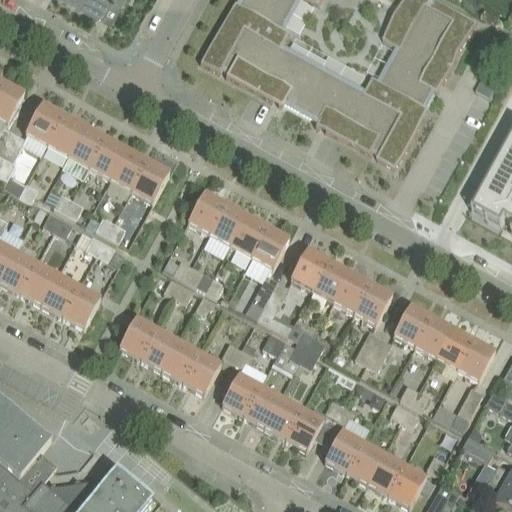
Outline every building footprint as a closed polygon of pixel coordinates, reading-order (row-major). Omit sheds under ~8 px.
[(80,0),(80,1),(102,13),(109,0),(114,0),(122,4),(123,0),(80,0)] [(244,0),(239,9),(283,33),(301,0),(319,9),(324,1),(324,0),(244,0)] [(400,54),(381,87),(425,111),(434,95),(438,97),(445,88),(453,72),(460,57),(478,27),(429,0),(407,0),(395,21),(383,45),(400,54)] [(472,0),(463,0),(461,2),(471,14),(472,14),(479,8),(472,0)] [(291,38),(283,33),(239,9),(235,7),(209,51),(201,67),(220,78),(223,72),(229,75),(226,81),(257,96),(272,106),(283,110),(285,106),(307,66),(282,53),(291,38)] [(316,130),(320,132),(325,136),(356,151),(372,161),(375,155),(380,158),(377,164),(396,174),(406,159),(414,144),(429,113),(425,111),(381,87),(373,83),(365,98),(307,66),(285,106),(319,125),(316,130)] [(3,88),(0,94),(0,124),(8,130),(25,100),(3,88)] [(26,140),(47,151),(63,121),(42,110),(26,140)] [(47,151),(68,163),(85,133),(63,121),(47,151)] [(0,163),(14,138),(3,132),(0,136),(0,163)] [(106,144),(85,133),(68,163),(62,174),(83,185),(89,175),(106,144)] [(0,183),(6,187),(4,193),(19,201),(25,190),(10,181),(15,171),(12,169),(25,145),(14,138),(0,163),(0,183)] [(127,156),(106,144),(89,175),(111,186),(127,156)] [(491,218),(487,225),(502,233),(506,226),(511,229),(511,146),(477,210),(491,218)] [(132,198),(148,168),(127,156),(111,186),(132,198)] [(148,168),(132,198),(153,209),(170,179),(148,168)] [(30,208),(37,195),(26,189),(25,190),(19,201),(19,202),(30,208)] [(53,213),(64,219),(72,205),(60,199),(53,213)] [(204,199),(188,229),(209,240),(226,210),(204,199)] [(72,205),(64,219),(75,225),(83,211),(72,205)] [(226,210),(209,240),(230,252),(247,222),(226,210)] [(42,231),(53,237),(60,225),(49,218),(42,231)] [(86,230),(106,242),(114,228),(102,222),(100,227),(91,222),(86,230)] [(247,222),(230,252),(252,264),(268,234),(247,222)] [(72,231),(60,225),(53,237),(65,244),(72,231)] [(125,234),(114,228),(106,242),(117,248),(125,234)] [(0,286),(16,258),(23,244),(4,234),(0,241),(0,286)] [(268,234),(252,264),(273,275),(290,245),(268,234)] [(92,242),(85,254),(84,255),(95,262),(103,248),(92,241),(92,242)] [(125,260),(103,248),(95,262),(107,268),(107,267),(118,273),(125,260)] [(312,297),(328,267),(307,255),(291,285),(312,297)] [(16,258),(0,286),(0,288),(21,300),(37,270),(16,258)] [(184,286),(192,272),(181,266),(179,270),(174,280),(184,286)] [(350,278),(328,267),(312,297),(333,309),(350,278)] [(37,270),(21,300),(42,312),(58,282),(37,270)] [(184,286),(196,293),(204,279),(192,272),(184,286)] [(350,278),(333,309),(354,320),(371,290),(350,278)] [(252,311),(233,300),(228,309),(257,325),(278,287),(267,281),(252,309),(253,309),(252,311)] [(58,282),(42,312),(63,323),(80,293),(58,282)] [(213,284),(205,298),(216,304),(224,290),(213,284)] [(163,298),(175,305),(182,291),(171,285),(163,298)] [(290,294),(278,287),(257,325),(287,342),(292,333),(273,323),(290,294)] [(392,302),(371,290),(354,320),(376,332),(392,302)] [(193,297),(182,291),(175,305),(186,311),(193,297)] [(80,293),(63,323),(84,335),(101,305),(80,293)] [(202,303),(195,316),(206,322),(214,309),(202,303)] [(393,342),(415,353),(431,323),(410,311),(393,342)] [(436,365),(453,335),(431,323),(415,353),(436,365)] [(141,366),(157,336),(136,324),(119,354),(141,366)] [(287,342),(297,348),(308,354),(314,343),(317,339),(296,327),(292,333),(287,342)] [(474,346),(453,335),(436,365),(457,377),(474,346)] [(162,378),(178,347),(157,336),(141,366),(162,378)] [(354,364),(366,370),(381,343),(369,337),(354,364)] [(276,362),(285,347),(270,339),(262,354),(276,362)] [(326,350),(314,343),(308,354),(307,356),(319,363),(320,361),(326,350)] [(392,349),(381,343),(366,370),(377,377),(392,349)] [(479,389),(486,376),(495,358),(474,346),(457,377),(479,389)] [(178,347),(162,378),(183,389),(200,359),(178,347)] [(246,347),(241,356),(252,361),(257,353),(246,347)] [(294,379),(299,370),(307,356),(308,354),(297,348),(294,352),(285,347),(276,362),(273,368),(294,379)] [(234,370),(241,356),(229,349),(221,364),(234,370)] [(248,369),(252,361),(241,356),(234,370),(244,376),(248,369)] [(311,376),(319,363),(307,356),(299,370),(311,376)] [(200,359),(183,389),(205,401),(221,371),(200,359)] [(511,368),(506,379),(502,385),(511,390),(511,368)] [(351,395),(356,386),(341,379),(337,387),(351,395)] [(239,380),(232,393),(222,411),(243,422),(260,392),(239,380)] [(400,403),(411,410),(418,397),(407,390),(400,403)] [(260,392),(243,422),(265,434),(281,404),(260,392)] [(483,399),(470,392),(455,421),(468,427),(483,399)] [(371,404),(372,411),(380,415),(386,403),(375,397),(371,404)] [(429,403),(418,397),(411,410),(422,416),(429,403)] [(511,425),(511,408),(492,398),(485,411),(511,425)] [(0,511),(147,511),(152,506),(116,476),(101,494),(94,487),(83,489),(77,484),(72,490),(56,492),(54,491),(55,489),(54,488),(50,493),(44,488),(57,472),(41,458),(52,445),(49,442),(48,443),(0,402),(0,511)] [(281,404),(265,434),(286,446),(303,416),(281,404)] [(335,427),(343,412),(331,406),(324,421),(335,427)] [(389,422),(401,429),(408,415),(397,408),(389,422)] [(343,412),(335,427),(346,433),(354,418),(343,412)] [(408,415),(401,429),(412,435),(420,421),(408,415)] [(303,416),(286,446),(307,457),(324,427),(303,416)] [(325,467),(346,479),(363,449),(342,437),(325,467)] [(494,457),(467,442),(460,456),(487,470),(494,457)] [(363,449),(346,479),(367,491),(384,460),(363,449)] [(367,491),(389,502),(405,472),(384,460),(367,491)] [(434,462),(426,475),(441,483),(448,469),(434,462)] [(511,511),(511,478),(498,471),(489,487),(488,486),(481,499),(495,507),(495,508),(501,511),(511,511)] [(405,472),(389,502),(406,511),(411,511),(427,484),(405,472)] [(444,511),(447,508),(453,510),(459,498),(442,488),(429,511),(444,511)]
